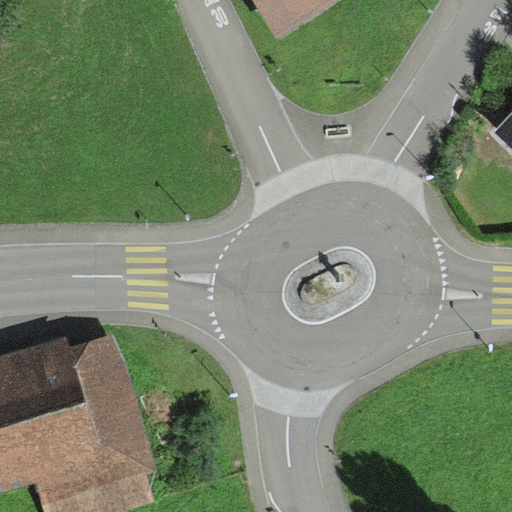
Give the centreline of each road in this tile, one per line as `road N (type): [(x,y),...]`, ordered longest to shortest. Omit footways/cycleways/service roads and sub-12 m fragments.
road 1 (residential): [(488,0),(405,137),(366,223)]
road 2 (residential): [(0,277),(150,274),(244,288)]
road 3 (residential): [(291,213),(194,0)]
road 4 (residential): [(302,511),(288,452),(291,353)]
road 5 (residential): [(291,353),(333,358),(368,342),(395,291)]
